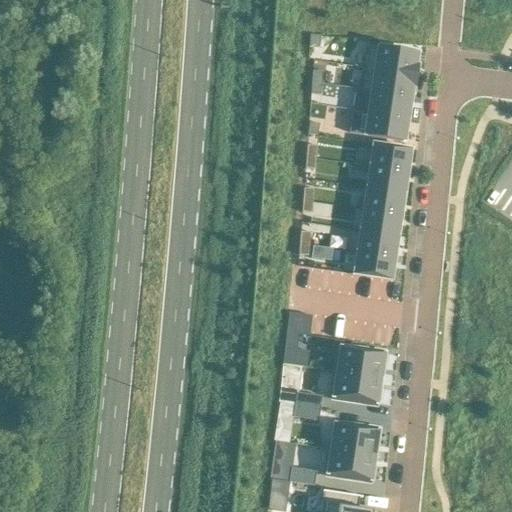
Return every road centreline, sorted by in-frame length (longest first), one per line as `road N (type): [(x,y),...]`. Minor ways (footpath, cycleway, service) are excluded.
road 1 (primary): [(153,511),(203,0)]
road 2 (primary): [(149,0),(102,511)]
road 3 (residential): [(408,511),(448,82)]
